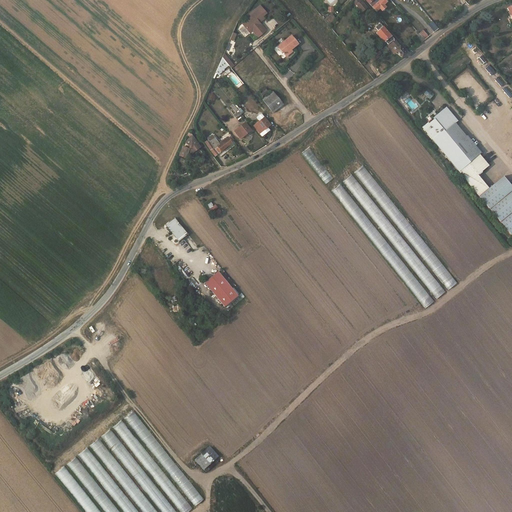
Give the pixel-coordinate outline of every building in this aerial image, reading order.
[(376,12),(380,9),(382,11),(385,8),(383,5),(387,2),(385,0),(380,0),(376,4),(372,8),(376,12)] [(361,2),(356,6),(362,12),(367,8),(361,2)] [(258,8),(259,10),(253,15),(254,17),(245,24),(250,31),(254,27),(255,28),(254,29),(259,36),(267,30),(260,21),(265,17),(263,15),(267,12),(261,5),(258,8)] [(398,5),(396,7),(402,14),(404,12),(398,5)] [(335,19),(332,15),(326,20),(329,24),(335,19)] [(434,32),(439,28),(432,21),(428,25),(434,32)] [(379,23),(374,27),(377,31),(375,32),(383,42),(384,41),(387,44),(393,39),(379,23)] [(424,40),(428,37),(422,31),(419,33),(424,40)] [(414,37),(419,44),(424,40),(419,33),(414,37)] [(299,43),(293,35),(280,46),(287,56),(291,52),(290,51),(292,49),(299,43)] [(393,39),(387,44),(384,46),(388,51),(391,48),(395,53),(397,52),(402,58),(406,54),(393,39)] [(511,94),(480,56),(471,63),(511,112),(511,94)] [(219,73),(229,65),(227,62),(223,57),(217,70),(219,73)] [(428,88),(423,93),(430,99),(435,94),(428,88)] [(266,89),(261,93),(263,97),(269,92),(266,89)] [(273,91),(263,99),(274,113),(284,104),(273,91)] [(233,104),(231,106),(236,113),(234,115),(236,118),(242,114),(233,104)] [(430,128),(425,132),(436,144),(442,139),(439,136),(444,131),(448,136),(454,131),(448,124),(455,119),(449,112),(436,122),(437,124),(431,129),(430,128)] [(264,118),(255,126),(262,135),(269,129),(267,127),(270,125),(264,118)] [(460,126),(455,119),(448,124),(454,131),(458,128),(460,126)] [(245,123),(236,131),(241,138),(251,130),(245,123)] [(469,142),(458,128),(454,131),(448,136),(459,149),(473,167),(483,159),(469,142)] [(448,159),(511,237),(511,187),(508,182),(493,194),(481,179),(492,170),(483,159),(473,167),(459,149),(448,136),(444,131),(439,136),(442,139),(436,144),(448,159)] [(192,153),(201,146),(193,135),(185,143),(188,145),(187,148),(183,146),(179,155),(185,157),(187,153),(189,153),(189,152),(192,153)] [(209,140),(206,142),(216,156),(232,143),(228,137),(220,144),(221,145),(218,147),(218,146),(215,149),(211,142),(209,140)] [(211,142),(215,149),(218,146),(218,147),(221,145),(220,144),(216,139),(211,142)] [(309,148),(302,154),(326,184),(333,178),(309,148)] [(363,166),(354,173),(447,290),(457,283),(363,166)] [(433,168),(429,172),(441,187),(445,183),(433,168)] [(352,175),(343,182),(436,299),(445,292),(352,175)] [(340,184),(331,191),(425,308),(434,301),(340,184)] [(206,205),(216,216),(221,212),(211,201),(206,205)] [(188,234),(175,218),(166,225),(179,241),(188,234)] [(184,280),(188,277),(179,266),(176,269),(184,280)] [(237,296),(218,272),(205,282),(214,294),(224,307),(237,296)] [(133,411),(124,418),(194,506),(204,499),(133,411)] [(122,420),(113,428),(180,511),(186,511),(192,508),(122,420)] [(176,511),(110,429),(101,437),(161,511),(176,511)] [(157,511),(99,439),(90,446),(142,511),(157,511)] [(203,445),(190,457),(199,466),(212,455),(203,445)] [(139,511),(87,448),(78,455),(123,511),(139,511)] [(120,511),(76,457),(67,464),(105,511),(120,511)] [(101,511),(64,466),(55,474),(85,511),(101,511)]
